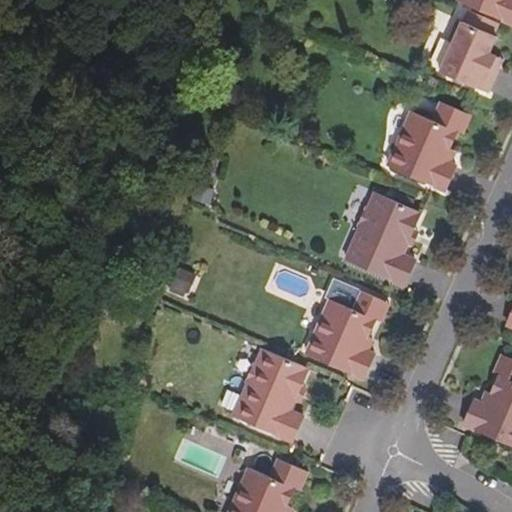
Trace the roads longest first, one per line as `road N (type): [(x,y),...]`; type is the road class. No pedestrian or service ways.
road 1 (residential): [(511,208),(400,461)]
road 2 (residential): [(400,461),(511,510)]
